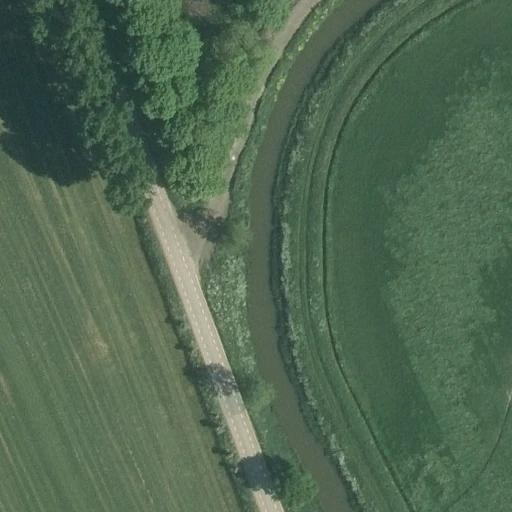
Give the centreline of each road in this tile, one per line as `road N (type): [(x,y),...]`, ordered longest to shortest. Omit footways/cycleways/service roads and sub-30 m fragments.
road 1 (tertiary): [(271,511),(80,0)]
road 2 (track): [(309,511),(252,386),(228,169),(282,37),(311,0)]
